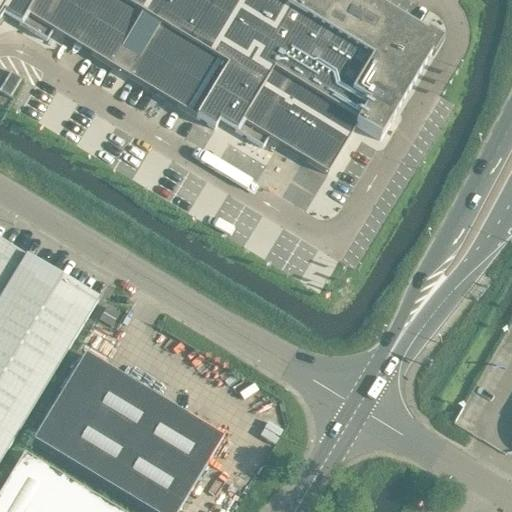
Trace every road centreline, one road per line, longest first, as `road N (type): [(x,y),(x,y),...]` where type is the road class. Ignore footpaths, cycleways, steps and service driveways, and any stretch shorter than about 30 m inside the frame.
road 1 (unclassified): [(362,406),(0,190)]
road 2 (tertiary): [(511,110),(455,220),(425,303)]
road 3 (unclassified): [(511,497),(362,406)]
road 4 (tertiary): [(425,303),(471,260),(511,198)]
road 5 (tertiary): [(296,511),(362,406)]
road 6 (tertiary): [(362,406),(425,303)]
